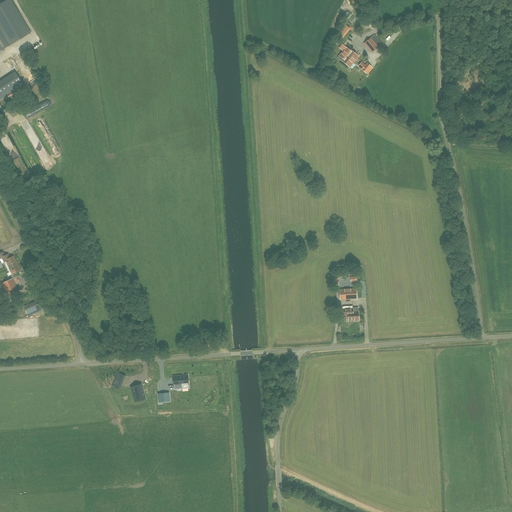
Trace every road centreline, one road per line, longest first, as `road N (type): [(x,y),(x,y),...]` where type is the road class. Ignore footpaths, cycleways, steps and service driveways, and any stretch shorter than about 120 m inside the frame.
road 1 (unclassified): [(483,337),(440,115),(438,15),(380,28)]
road 2 (unclassified): [(82,363),(297,350)]
road 3 (unclassified): [(82,363),(0,188)]
road 4 (unclassified): [(297,350),(483,337)]
road 5 (unclassified): [(280,511),(278,430),(297,350)]
